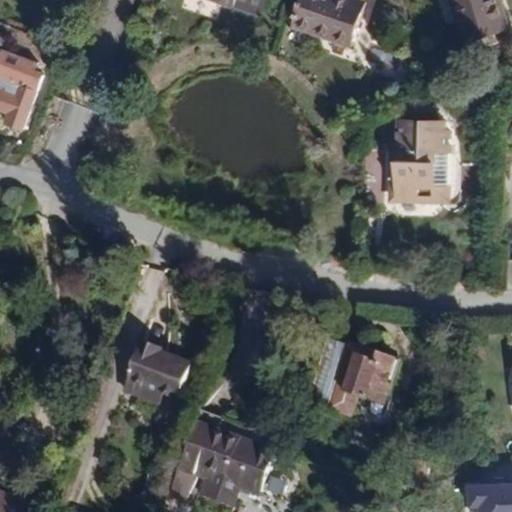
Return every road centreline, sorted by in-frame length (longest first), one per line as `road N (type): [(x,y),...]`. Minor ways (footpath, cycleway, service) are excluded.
road 1 (residential): [(511,302),(446,304),(369,293),(206,256),(50,186)]
road 2 (residential): [(50,186),(117,0)]
